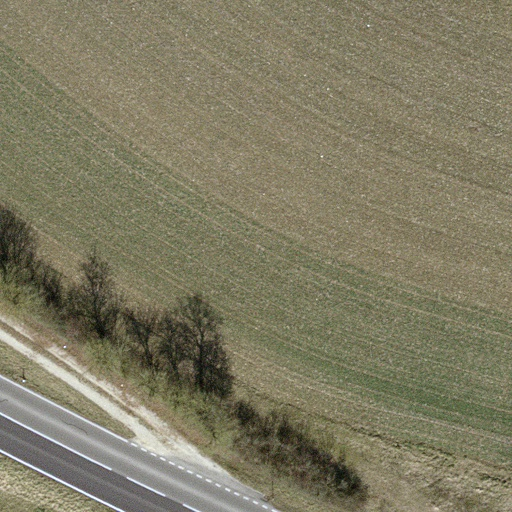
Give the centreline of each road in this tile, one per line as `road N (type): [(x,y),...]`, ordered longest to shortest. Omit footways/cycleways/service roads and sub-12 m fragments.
road 1 (track): [(240,511),(126,401),(0,317)]
road 2 (primary): [(0,411),(213,511)]
